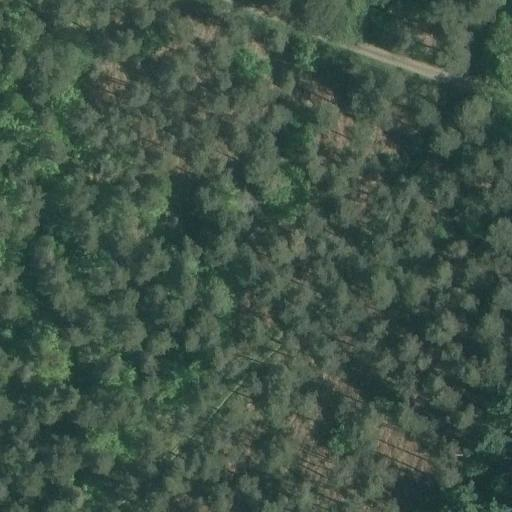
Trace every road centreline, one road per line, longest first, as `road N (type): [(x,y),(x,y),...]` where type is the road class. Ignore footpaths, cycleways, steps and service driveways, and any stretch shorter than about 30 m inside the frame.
road 1 (track): [(471,29),(409,196),(317,342),(130,511)]
road 2 (track): [(511,109),(255,0)]
